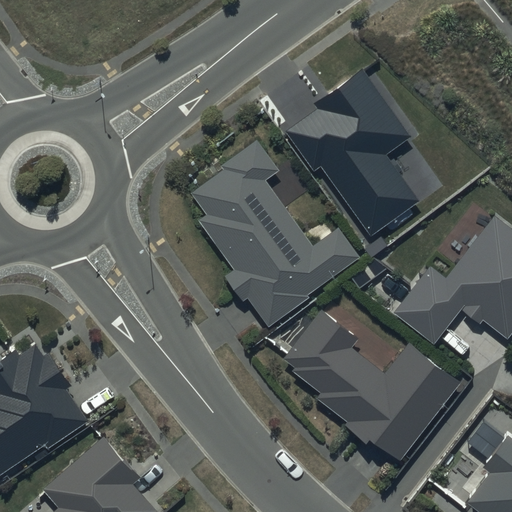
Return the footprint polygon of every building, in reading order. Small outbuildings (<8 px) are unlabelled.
[(411,137),(363,69),(314,104),(317,108),(285,132),(313,171),(321,166),(371,236),(419,201),(386,155),(411,137)] [(280,171),(258,140),(221,166),(224,169),(191,192),(206,215),(199,220),(235,271),(227,277),(243,300),(248,297),(269,326),(310,297),(308,295),(361,257),(338,225),(312,243),(267,180),(280,171)] [(511,229),(495,217),(447,280),(430,267),(395,313),(436,344),(462,310),(480,324),(483,320),(508,339),(511,333),(511,229)] [(360,339),(322,309),(285,358),(296,367),(293,370),(322,392),(318,398),(403,463),(465,382),(410,339),(385,372),(353,348),(360,339)] [(43,355),(35,344),(20,354),(16,348),(0,359),(0,472),(44,442),(48,448),(86,422),(65,391),(72,386),(48,351),(43,355)] [(511,511),(511,434),(508,431),(480,467),(488,473),(465,502),(477,511),(511,511)] [(142,477),(105,435),(43,490),(59,508),(54,511),(156,511),(157,511),(133,484),(142,477)]
